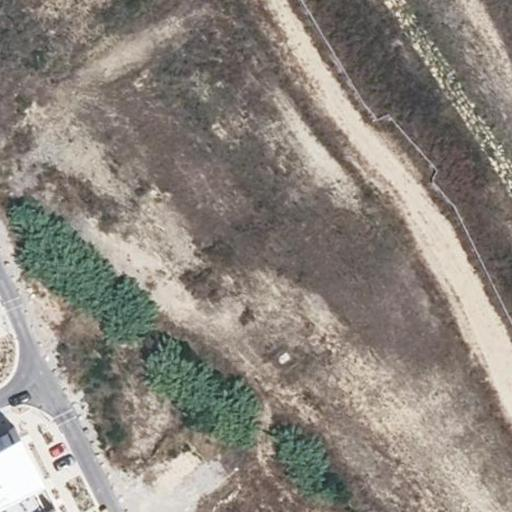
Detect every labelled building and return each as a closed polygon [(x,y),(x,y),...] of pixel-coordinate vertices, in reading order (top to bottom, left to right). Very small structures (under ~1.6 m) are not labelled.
[(89,0),(0,0),(0,184),(53,303),(127,270),(19,33),(89,0)] [(269,0),(200,0),(217,30),(195,42),(272,184),(364,135),(269,0)] [(117,135),(168,103),(153,79),(102,111),(117,135)] [(174,176),(154,195),(178,221),(199,202),(174,176)] [(229,192),(202,211),(214,228),(241,209),(229,192)] [(355,229),(336,240),(346,257),(365,247),(355,229)] [(326,326),(333,337),(363,319),(343,285),(266,331),(279,354),(326,326)] [(45,511),(5,433),(0,435),(0,502),(5,511),(45,511)] [(138,471),(157,497),(209,459),(190,433),(138,471)]
